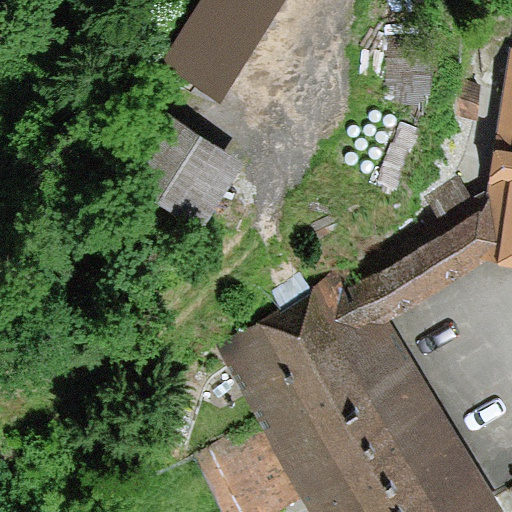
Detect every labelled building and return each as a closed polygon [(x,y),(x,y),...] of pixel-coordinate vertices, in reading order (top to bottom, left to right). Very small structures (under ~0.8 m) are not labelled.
[(204,0),(171,54),(213,81),(263,0),(204,0)] [(426,43),(427,0),(389,0),(388,41),(426,43)] [(455,113),(475,115),(478,84),(459,82),(455,113)] [(234,166),(151,111),(116,163),(200,219),(234,166)] [(511,139),(498,234),(511,236),(511,139)] [(368,315),(498,236),(476,200),(346,279),(368,315)] [(474,511),(485,505),(368,315),(346,279),(237,346),(339,511),(474,511)] [(254,424),(198,453),(228,511),(262,511),(281,502),(275,491),(286,486),(254,424)]
